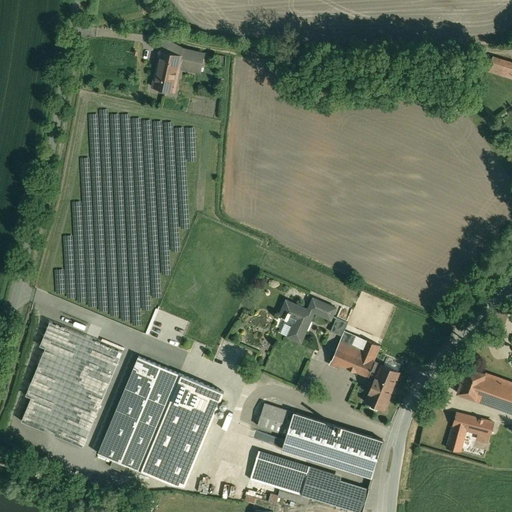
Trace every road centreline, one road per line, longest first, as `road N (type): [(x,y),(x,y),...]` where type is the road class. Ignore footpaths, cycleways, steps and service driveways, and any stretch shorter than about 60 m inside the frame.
road 1 (unclassified): [(74,0),(50,148),(0,335)]
road 2 (unclassified): [(392,511),(407,422),(447,352),(511,281)]
